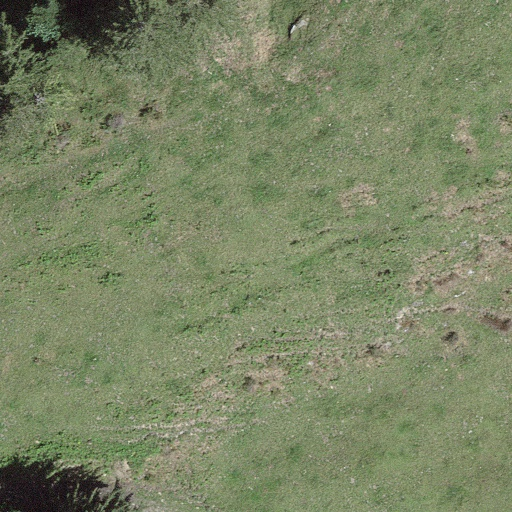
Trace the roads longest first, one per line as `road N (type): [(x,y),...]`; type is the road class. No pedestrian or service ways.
road 1 (track): [(349,0),(0,196)]
road 2 (track): [(0,495),(115,491),(171,511)]
